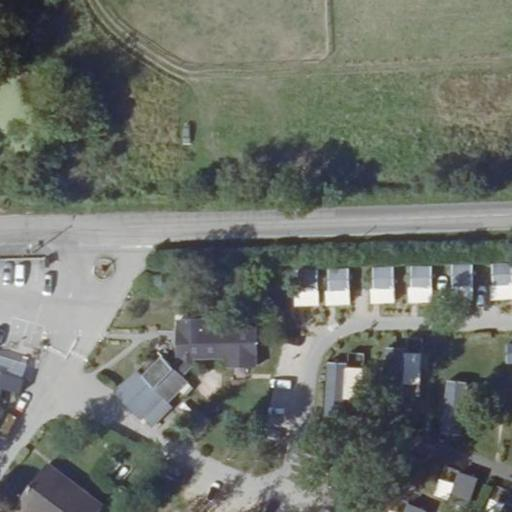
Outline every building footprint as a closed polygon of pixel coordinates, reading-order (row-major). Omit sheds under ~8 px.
[(490,285),(509,284),(508,261),(489,262),(490,285)] [(470,286),(471,263),(449,262),(448,286),(470,286)] [(408,287),(429,287),(429,263),(407,264),(408,287)] [(391,288),(392,265),(372,264),(371,287),(391,288)] [(326,289),(346,290),(347,267),(326,266),(326,289)] [(297,267),(297,288),(316,288),(315,267),(297,267)] [(217,319),(194,320),(195,359),(198,359),(198,363),(191,368),(182,359),(161,378),(157,374),(136,396),(158,418),(178,398),(182,401),(203,382),(199,378),(212,367),(212,358),(242,359),(242,369),(268,370),(267,333),(217,332),(217,319)] [(419,383),(420,349),(381,347),(379,381),(419,383)] [(36,359),(37,352),(27,350),(25,356),(36,359)] [(41,360),(12,353),(6,377),(0,376),(0,377),(0,391),(25,397),(28,384),(35,385),(41,360)] [(460,434),(464,381),(442,379),(439,433),(460,434)] [(51,467),(21,506),(29,511),(105,511),(107,511),(51,467)]
